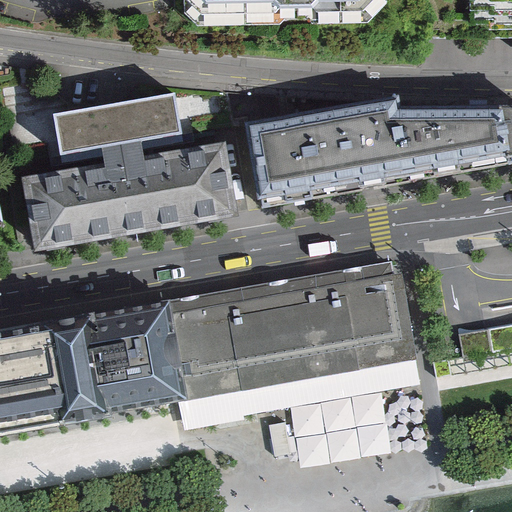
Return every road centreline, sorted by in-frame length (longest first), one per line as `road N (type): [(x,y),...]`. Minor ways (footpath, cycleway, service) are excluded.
road 1 (primary): [(0,295),(511,208)]
road 2 (residential): [(511,81),(261,70),(0,38)]
